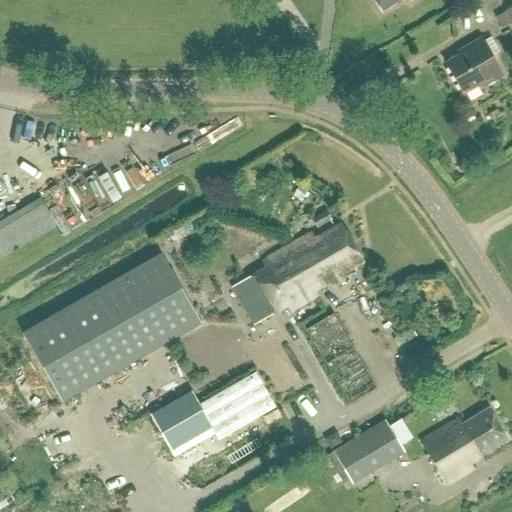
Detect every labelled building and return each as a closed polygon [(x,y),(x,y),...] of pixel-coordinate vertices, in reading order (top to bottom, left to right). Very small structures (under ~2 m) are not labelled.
[(374,0),(382,12),(399,0),(408,0),(409,1),(409,0),(374,0)] [(483,85),(500,75),(480,40),(463,50),(465,53),(446,64),(462,92),(481,81),(483,85)] [(0,258),(56,227),(40,197),(0,220),(0,258)] [(316,229),(331,220),(326,211),(312,219),(316,229)] [(244,280),(250,290),(238,299),(255,325),(266,318),(287,305),(290,311),(317,296),(313,290),(328,281),(331,287),(343,280),(339,274),(362,261),(340,225),(314,240),(311,233),(261,262),(264,268),(244,280)] [(62,403),(201,324),(160,253),(21,332),(62,403)] [(348,404),(376,388),(333,313),(304,329),(348,404)] [(187,394),(151,415),(175,456),(214,434),(197,405),(194,407),(187,394)] [(469,463),(507,440),(488,408),(461,425),(458,419),(420,442),(446,485),(473,469),(469,463)] [(332,452),(316,462),(332,490),(349,480),(351,484),(404,452),(400,446),(411,439),(399,419),(387,426),(384,421),(332,452)] [(7,487),(0,490),(0,506),(14,498),(7,487)]
